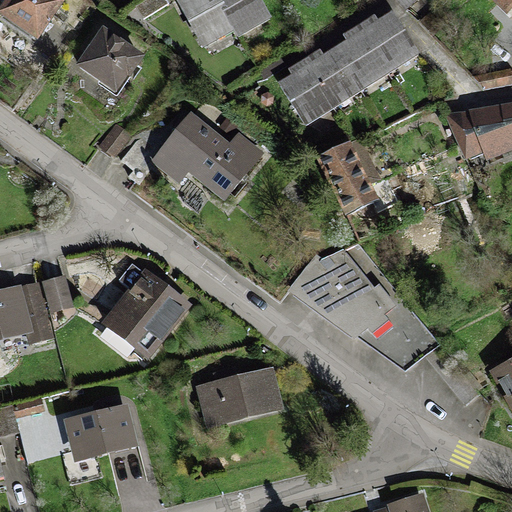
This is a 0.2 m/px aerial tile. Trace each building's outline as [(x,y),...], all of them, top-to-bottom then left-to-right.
[(79,3),(74,0),(25,0),(15,16),(55,42),(79,3)] [(217,50),(247,32),(227,0),(191,0),(189,1),(217,50)] [(269,0),(227,0),(247,32),(251,39),(282,21),(269,0)] [(430,56),(401,12),(291,83),(320,128),(430,56)] [(153,60),(114,32),(89,67),(128,95),(153,60)] [(511,72),(510,70),(476,77),(485,87),(511,82),(511,72)] [(511,106),(500,110),(451,115),(469,151),(484,145),(488,156),(511,146),(511,106)] [(233,145),(194,114),(156,163),(185,185),(195,172),(233,202),(266,159),(239,138),(233,145)] [(377,178),(359,140),(321,158),(346,211),(376,197),(369,182),(377,178)] [(322,261),(316,257),(290,290),(354,336),(358,333),(405,367),(436,343),(358,246),(322,261)] [(203,308),(152,270),(111,326),(162,363),(203,308)] [(83,308),(73,276),(51,283),(61,315),(83,308)] [(0,345),(56,328),(42,283),(0,295),(0,345)] [(511,367),(501,373),(511,395),(511,367)] [(290,410),(279,368),(203,388),(214,430),(290,410)] [(147,447),(136,407),(75,423),(85,463),(147,447)] [(0,483),(16,479),(3,432),(0,432),(0,483)] [(438,511),(434,496),(396,508),(397,511),(438,511)]
